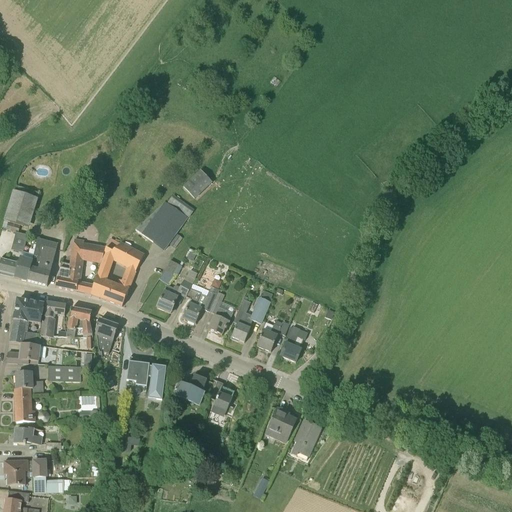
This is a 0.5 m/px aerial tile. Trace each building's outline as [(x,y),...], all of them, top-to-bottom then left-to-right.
[(195,200),(212,184),(200,172),(183,188),(195,200)] [(144,234),(165,248),(187,217),(166,203),(144,234)] [(20,227),(8,223),(6,231),(16,234),(16,233),(18,234),(20,227)] [(28,236),(18,234),(16,233),(16,234),(11,251),(23,254),(28,236)] [(175,250),(182,239),(177,236),(169,246),(175,250)] [(101,265),(106,248),(84,245),(85,242),(75,240),(74,245),(70,266),(67,282),(58,280),(57,280),(55,289),(91,296),(94,286),(81,284),(83,262),(100,265),(101,265)] [(122,308),(129,291),(128,291),(136,272),(144,257),(120,245),(111,240),(106,248),(101,265),(100,265),(94,286),(91,296),(122,308)] [(31,269),(27,283),(47,288),(56,251),(43,247),(38,271),(31,269)] [(193,262),(195,256),(188,252),(185,259),(193,262)] [(32,261),(20,258),(19,261),(19,264),(15,278),(14,280),(27,283),(31,269),(32,261)] [(1,259),(0,262),(0,273),(15,278),(19,264),(1,259)] [(177,278),(182,268),(170,262),(165,272),(159,281),(168,287),(175,277),(177,278)] [(61,264),(58,280),(67,282),(70,266),(61,264)] [(170,315),(179,295),(186,299),(190,291),(189,291),(194,280),(187,277),(184,282),(183,282),(180,289),(175,287),(173,290),(167,287),(164,294),(163,293),(157,309),(170,315)] [(191,301),(189,305),(182,320),(195,326),(202,310),(204,311),(210,313),(218,293),(218,294),(219,291),(211,288),(210,292),(209,292),(207,298),(190,291),(186,299),(191,301)] [(246,314),(250,304),(243,301),(233,324),(237,325),(231,339),(244,345),(250,330),(249,329),(252,322),(261,326),(272,300),(271,300),(272,296),(262,292),(256,306),(252,317),(246,314)] [(210,313),(215,316),(215,318),(214,318),(209,331),(222,337),(224,330),(226,331),(233,315),(219,309),(222,303),(225,296),(218,294),(218,293),(210,313)] [(41,326),(44,306),(18,301),(17,302),(12,332),(28,334),(30,324),(41,326)] [(64,317),(66,309),(66,307),(46,304),(41,338),(51,339),(55,316),(64,317)] [(71,310),(67,331),(67,333),(67,339),(74,339),(76,332),(75,332),(76,330),(77,321),(79,311),(71,310)] [(331,322),(335,313),(329,310),(325,319),(331,322)] [(92,314),(79,311),(77,321),(76,330),(83,329),(83,335),(82,335),(83,339),(86,339),(92,339),(93,339),(92,336),(90,324),(92,314)] [(108,355),(118,328),(99,321),(95,331),(98,351),(108,355)] [(289,326),(282,323),(282,325),(276,323),(273,327),(271,335),(263,331),(257,348),(271,354),(278,335),(285,337),(289,326)] [(302,341),(305,334),(301,332),(303,328),(294,324),(280,358),(295,364),(301,351),(299,350),(293,348),(297,339),(302,341)] [(12,332),(9,344),(21,346),(34,347),(35,338),(38,338),(39,336),(28,334),(12,332)] [(21,346),(20,355),(8,354),(7,365),(38,366),(38,359),(45,359),(46,348),(40,348),(34,347),(21,346)] [(162,401),(165,373),(166,368),(152,366),(152,369),(149,368),(149,366),(130,358),(127,382),(136,383),(136,386),(147,388),(148,378),(151,379),(148,399),(162,401)] [(81,383),(81,368),(48,368),(48,383),(81,383)] [(32,374),(16,375),(17,391),(30,391),(30,396),(44,396),(43,383),(32,384),(32,374)] [(202,394),(207,382),(194,376),(189,388),(179,384),(174,396),(190,403),(191,402),(199,405),(204,394),(202,394)] [(227,411),(234,393),(222,388),(223,385),(217,383),(210,399),(215,402),(211,413),(219,416),(222,409),(227,411)] [(31,413),(30,396),(30,391),(17,391),(15,392),(16,425),(35,424),(34,413),(31,413)] [(296,422),(284,416),(284,414),(277,411),(265,436),(273,440),(275,434),(288,439),(296,422)] [(313,439),(317,429),(304,423),(294,443),(297,444),(292,455),(297,458),(298,454),(308,458),(316,441),(313,439)] [(33,438),(33,432),(33,431),(25,430),(24,432),(15,431),(13,445),(25,446),(26,444),(41,446),(42,439),(33,438)] [(123,441),(123,450),(141,450),(141,441),(123,441)] [(208,465),(212,456),(205,454),(202,463),(208,465)] [(46,483),(46,472),(46,462),(33,463),(33,495),(63,494),(63,482),(46,483)] [(25,474),(28,474),(28,463),(4,463),(4,477),(7,477),(7,488),(25,487),(25,474)] [(192,471),(192,463),(183,463),(183,471),(192,471)] [(213,490),(216,483),(209,481),(207,488),(213,490)] [(267,487),(260,483),(253,497),(260,500),(267,487)] [(4,511),(11,511),(26,511),(27,510),(21,509),(22,503),(28,504),(29,495),(9,493),(8,501),(6,500),(5,507),(4,507),(4,511)]
